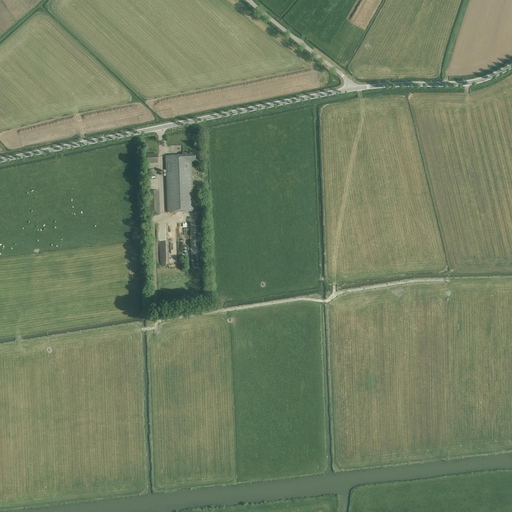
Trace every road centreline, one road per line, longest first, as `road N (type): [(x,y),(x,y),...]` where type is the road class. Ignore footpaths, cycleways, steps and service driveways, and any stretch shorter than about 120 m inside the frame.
road 1 (unclassified): [(0,161),(351,89)]
road 2 (unclassified): [(351,89),(466,83),(511,65)]
road 3 (unclassified): [(351,89),(248,0)]
